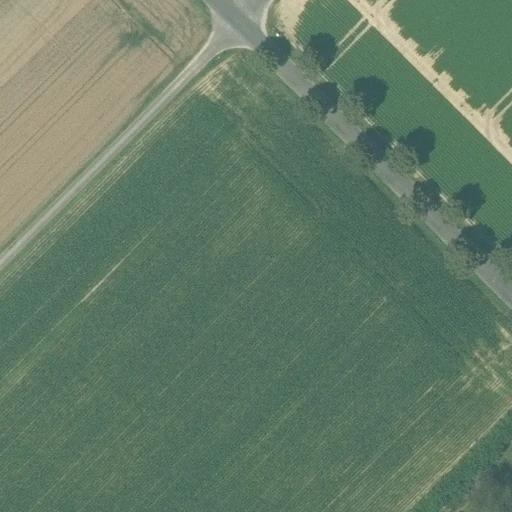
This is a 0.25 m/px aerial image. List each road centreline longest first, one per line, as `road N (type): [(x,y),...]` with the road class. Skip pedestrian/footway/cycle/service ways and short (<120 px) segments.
road 1 (tertiary): [(243,20),(511,293)]
road 2 (track): [(0,261),(243,20)]
